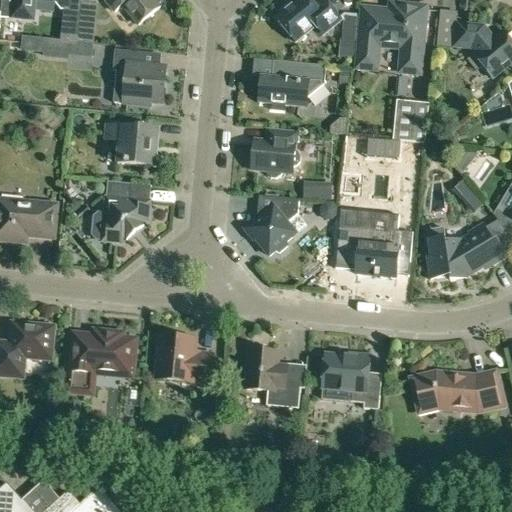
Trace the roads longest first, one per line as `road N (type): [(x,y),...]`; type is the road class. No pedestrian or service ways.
road 1 (residential): [(511,309),(430,326),(230,305)]
road 2 (residential): [(197,247),(220,2)]
road 3 (residential): [(153,297),(0,283)]
